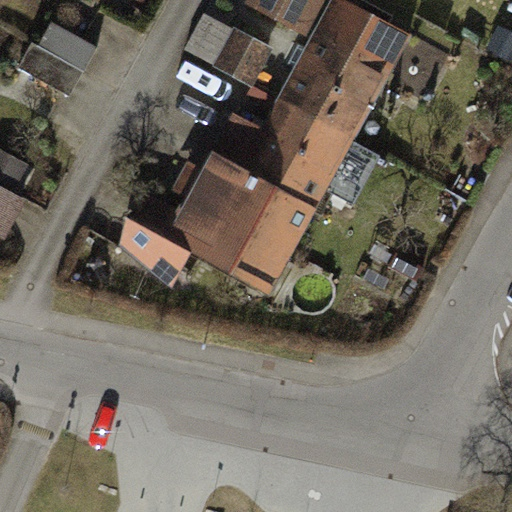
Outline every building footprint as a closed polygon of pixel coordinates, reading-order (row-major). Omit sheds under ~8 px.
[(262,0),(258,8),(306,36),(326,0),(262,0)] [(366,122),(411,35),(344,0),(340,0),(296,86),(366,122)] [(215,17),(195,49),(251,82),(270,50),(215,17)] [(57,22),(29,66),(73,94),(101,50),(57,22)] [(317,215),(366,122),(296,86),(250,173),(317,215)] [(143,209),(116,260),(194,301),(214,262),(275,294),(317,215),(218,164),(184,230),(143,209)] [(0,186),(0,225),(19,232),(31,197),(0,186)]
